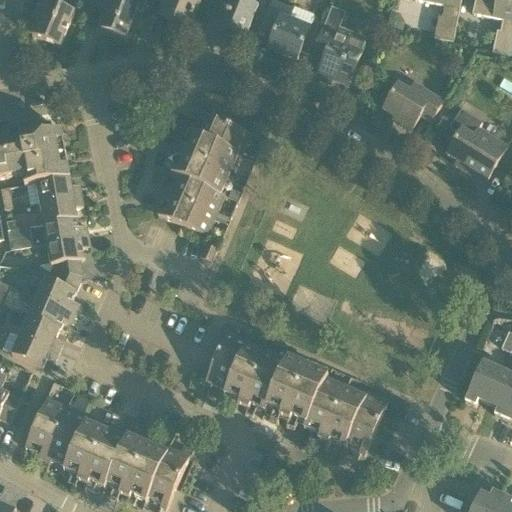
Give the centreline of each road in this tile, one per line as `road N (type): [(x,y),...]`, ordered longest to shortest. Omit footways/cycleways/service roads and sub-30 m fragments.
road 1 (residential): [(214,511),(239,454),(236,431),(94,360),(126,250),(86,85)]
road 2 (residential): [(86,85),(200,67),(236,80),(503,247)]
road 3 (residential): [(426,430),(503,247)]
road 4 (residential): [(295,511),(399,501),(426,430)]
